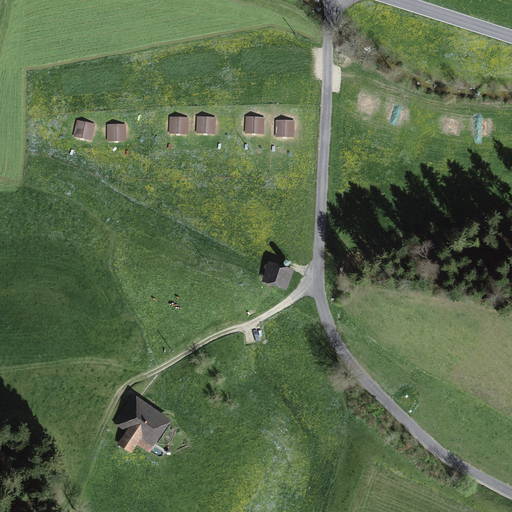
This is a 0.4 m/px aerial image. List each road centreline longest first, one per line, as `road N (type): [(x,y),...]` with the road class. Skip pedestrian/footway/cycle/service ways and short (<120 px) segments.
road 1 (unclassified): [(335,0),(318,271),(329,327),(352,365),(428,441),(511,493)]
road 2 (track): [(150,371),(69,362),(0,367)]
road 3 (tertiary): [(396,0),(511,37)]
